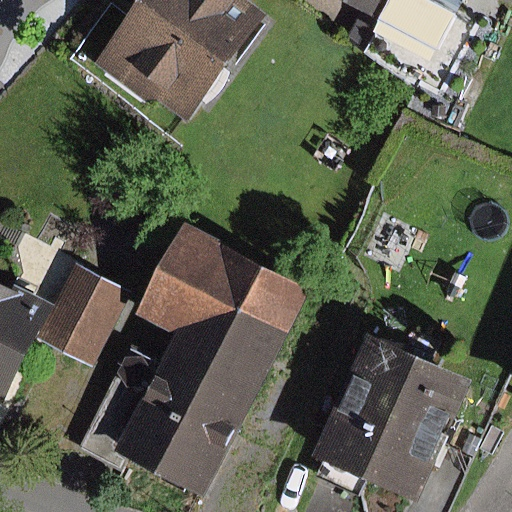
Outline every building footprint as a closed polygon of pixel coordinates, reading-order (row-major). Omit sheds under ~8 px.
[(257,0),(148,0),(100,64),(150,102),(167,100),(195,122),(277,15),(257,0)] [(345,0),(365,10),(350,39),(370,49),(385,19),(441,49),(465,3),(459,0),(345,0)] [(323,288),(198,223),(149,315),(189,336),(128,451),(213,496),(323,288)] [(131,293),(76,264),(54,307),(0,278),(0,401),(34,338),(91,368),(131,293)] [(484,380),(383,335),(328,457),(429,502),(484,380)]
